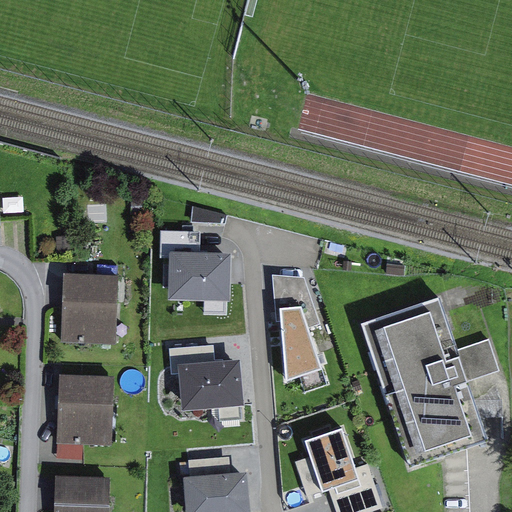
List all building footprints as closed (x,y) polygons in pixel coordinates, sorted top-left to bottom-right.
[(226,222),(228,209),(196,204),(194,217),(226,222)] [(170,257),(170,251),(201,251),(202,231),(163,230),(163,257),(170,257)] [(170,257),(169,298),(207,299),(230,299),(231,252),(201,251),(170,251),(170,257)] [(310,327),(324,322),(308,277),(296,275),(295,267),(276,268),(276,274),(278,307),(281,307),(302,305),(310,327)] [(120,274),(66,273),(65,309),(64,342),(118,343),(120,274)] [(441,295),(361,322),(411,467),(490,440),(470,380),(504,369),(494,338),(459,350),(441,295)] [(230,299),(207,299),(207,313),(230,314),(230,299)] [(281,307),(287,380),(302,375),(324,368),(310,327),(302,305),(281,307)] [(219,360),(217,344),(173,347),(175,373),(180,373),(179,363),(219,360)] [(219,360),(179,363),(180,373),(183,409),(222,406),(223,420),(246,418),(241,358),(219,360)] [(324,368),(302,375),(307,391),(329,384),(324,368)] [(117,375),(61,374),(60,443),(115,445),(117,375)] [(357,467),(343,426),(306,439),(311,456),(323,491),(332,488),(361,478),(357,467)] [(191,459),(192,475),(234,472),(233,455),(191,459)] [(310,496),(323,491),(311,456),(298,461),(310,496)] [(361,478),(332,488),(339,511),(371,511),(387,507),(371,462),(357,467),(361,478)] [(192,475),(184,476),(187,511),(251,511),(248,471),(234,472),(192,475)] [(111,511),(113,477),(57,475),(56,511),(111,511)]
